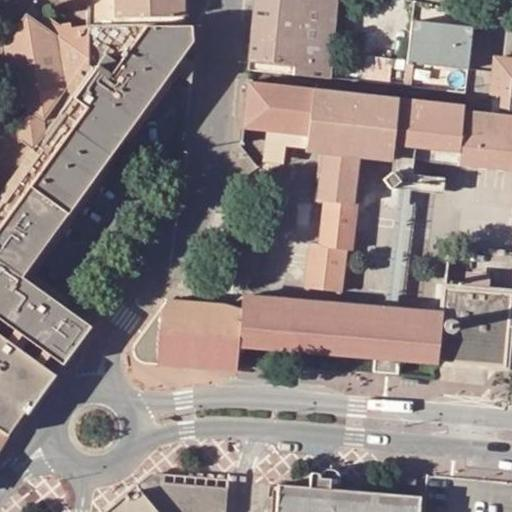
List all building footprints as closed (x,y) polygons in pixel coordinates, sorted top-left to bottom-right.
[(87,0),(88,20),(116,19),(184,18),(182,0),(87,0)] [(256,0),(251,60),(295,65),(294,75),(329,79),(337,0),(256,0)] [(70,26),(60,28),(39,13),(34,20),(26,15),(4,47),(1,47),(4,64),(88,68),(88,64),(88,27),(71,30),(70,26)] [(468,69),(472,28),(412,21),(408,62),(468,69)] [(92,69),(72,97),(33,151),(0,196),(0,319),(14,330),(22,336),(42,350),(50,356),(62,364),(89,326),(95,317),(76,303),(69,312),(21,277),(67,213),(108,156),(179,58),(191,41),(190,26),(184,26),(145,27),(144,26),(88,27),(88,64),(88,68),(92,69)] [(191,41),(179,58),(192,66),(192,58),(191,41)] [(511,57),(495,57),(493,94),(501,94),(511,95),(511,105),(510,105),(510,113),(500,113),(465,110),(462,142),(478,143),(477,149),(493,151),(494,145),(503,147),(503,150),(511,150),(511,57)] [(251,60),(250,71),(294,75),(295,65),(251,60)] [(33,151),(72,97),(92,69),(88,68),(4,64),(9,99),(12,99),(28,110),(18,124),(14,124),(17,143),(21,142),(33,151)] [(465,110),(465,107),(248,84),(244,128),(265,130),(281,132),(307,134),(305,149),(323,151),(318,198),(327,199),(324,218),(354,221),(360,155),(394,158),(395,144),(415,146),(458,151),(461,150),(462,142),(465,110)] [(511,95),(501,94),(500,113),(510,113),(510,105),(511,105),(511,95)] [(279,163),(281,132),(265,130),(262,162),(279,163)] [(511,150),(503,150),(503,147),(494,145),(493,151),(477,149),(478,143),(462,142),(461,150),(458,151),(457,164),(511,169),(511,150)] [(394,171),(402,180),(394,188),(398,189),(387,309),(399,310),(414,160),(415,146),(395,144),(394,158),(394,171)] [(457,164),(458,151),(415,146),(414,160),(457,164)] [(385,179),(394,188),(402,180),(394,171),(385,179)] [(352,248),(354,221),(324,218),(322,243),(312,242),(308,289),(343,292),(347,248),(352,248)] [(107,271),(111,274),(115,277),(146,233),(138,227),(107,271)] [(230,251),(248,252),(247,276),(257,277),(260,245),(232,243),(230,251)] [(247,276),(248,252),(230,251),(227,274),(247,276)] [(454,287),(478,290),(479,268),(479,266),(455,265),(454,287)] [(479,268),(478,290),(498,292),(500,269),(479,268)] [(113,292),(116,287),(121,281),(115,277),(111,274),(103,285),(113,292)] [(511,292),(498,292),(478,290),(454,287),(446,287),(443,314),(442,326),(439,361),(506,366),(507,352),(511,352),(511,330),(510,330),(510,326),(511,326),(511,292)] [(442,326),(443,314),(399,310),(387,309),(243,297),(219,304),(242,309),(442,326)] [(238,347),(242,309),(219,304),(213,303),(169,300),(132,349),(133,353),(137,358),(148,362),(181,365),(186,366),(236,370),(238,347)] [(242,309),(238,347),(377,356),(401,358),(439,361),(442,326),(242,309)] [(0,337),(0,414),(16,424),(52,374),(42,367),(33,361),(13,347),(5,341),(0,337)] [(400,376),(401,358),(377,356),(376,374),(400,376)] [(0,431),(7,436),(16,424),(0,414),(0,431)] [(417,511),(419,497),(358,490),(339,489),(339,478),(339,473),(328,469),(322,472),(320,480),(320,473),(310,473),(309,486),(279,484),(278,489),(277,499),(276,511),(417,511)] [(142,489),(152,489),(165,480),(165,475),(163,473),(153,471),(138,484),(142,489)] [(359,479),(339,478),(339,489),(358,490),(359,479)] [(224,511),(227,510),(228,486),(217,485),(165,480),(152,489),(142,489),(129,498),(126,494),(104,511),(224,511)]
